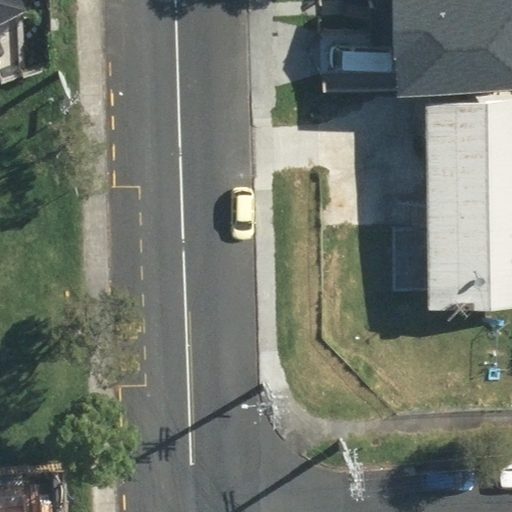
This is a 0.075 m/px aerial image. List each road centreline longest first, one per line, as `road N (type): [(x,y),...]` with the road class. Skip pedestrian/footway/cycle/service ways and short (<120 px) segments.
road 1 (unclassified): [(179,0),(196,511)]
road 2 (residential): [(356,511),(511,505)]
